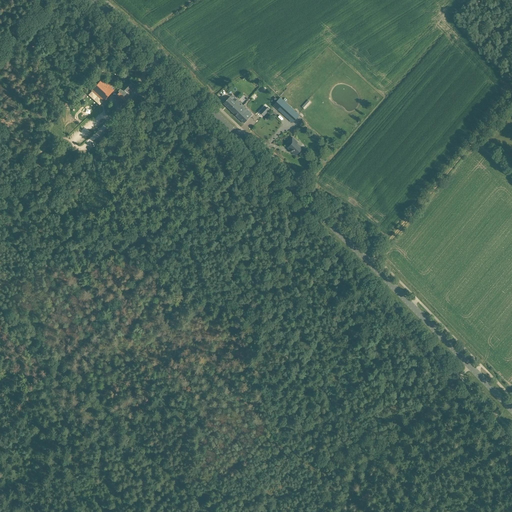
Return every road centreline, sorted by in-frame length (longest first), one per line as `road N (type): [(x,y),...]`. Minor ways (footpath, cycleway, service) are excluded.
road 1 (secondary): [(511,412),(287,182),(88,0)]
road 2 (track): [(367,263),(511,97)]
